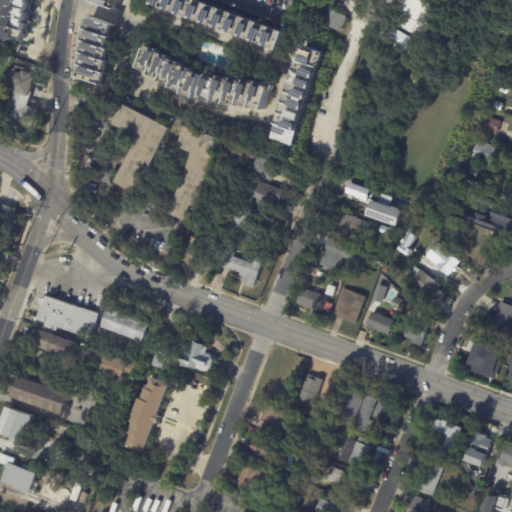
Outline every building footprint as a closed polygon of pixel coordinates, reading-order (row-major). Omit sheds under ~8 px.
[(38,0),(36,9),(12,1),(12,0),(38,0)] [(122,0),(119,10),(96,1),(96,0),(122,0)] [(145,0),(188,0),(276,32),(272,50),(144,5),(145,0)] [(386,0),(384,6),(399,12),(394,24),(425,36),(438,1),(434,0),(386,0)] [(345,16),(349,18),(341,32),(324,22),(332,9),(345,16)] [(115,27),(112,37),(114,38),(109,49),(111,50),(107,61),(111,63),(106,74),(108,75),(104,86),(81,77),(86,66),(83,65),(87,54),(85,53),(89,42),(87,41),(91,30),(89,29),(93,18),(96,19),(97,18),(111,23),(110,25),(116,26),(115,27)] [(0,21),(30,33),(23,52),(0,42),(0,21)] [(407,52),(414,38),(394,29),(387,42),(407,52)] [(214,44),(212,48),(202,45),(204,40),(214,43),(214,44)] [(197,97),(197,98),(185,93),(185,91),(174,87),(175,85),(163,81),(164,78),(152,74),(153,72),(141,67),(150,44),(162,48),(161,51),(173,55),(172,57),(183,61),(182,64),(194,68),(194,70),(205,74),(197,97)] [(298,46),(322,54),(293,146),(269,137),(298,46)] [(417,68),(409,55),(421,47),(429,61),(417,68)] [(35,75),(38,76),(37,79),(40,80),(33,99),(32,99),(29,107),(40,111),(34,129),(17,123),(17,125),(4,121),(12,101),(13,102),(19,86),(13,85),(18,73),(27,76),(28,72),(35,75)] [(264,110),(253,106),(252,108),(240,104),(239,106),(228,102),(227,105),(215,100),(214,103),(202,99),(210,75),(222,79),(223,77),(234,81),(235,79),(247,83),(248,80),(260,85),(261,82),(273,86),(264,110)] [(121,99),(172,127),(137,193),(117,182),(142,137),(110,119),(121,99)] [(504,122),(499,134),(481,127),(486,114),(504,122)] [(191,222),(170,213),(193,152),(179,147),(187,125),(222,138),(191,222)] [(501,147),(495,165),(473,157),(479,139),(501,147)] [(276,173),(273,181),(251,174),(256,160),(249,157),(247,163),(223,155),(228,141),(251,149),(252,147),(281,157),(276,173)] [(286,190),(283,200),(278,199),(275,208),(238,196),(245,176),(286,190)] [(503,196),(511,199),(511,180),(503,196)] [(348,190),(352,181),(376,190),(373,200),(348,192),(348,190)] [(467,181),(478,185),(475,192),(465,188),(467,181)] [(461,192),(473,196),(470,204),(458,200),(461,192)] [(370,215),(376,199),(397,206),(397,204),(409,209),(404,226),(399,224),(398,225),(370,215)] [(0,201),(3,203),(18,209),(12,225),(0,220),(0,201)] [(251,211),(252,211),(248,222),(270,230),(267,239),(263,238),(260,245),(227,233),(237,205),(251,211)] [(368,222),(368,223),(373,225),(368,239),(363,237),(363,239),(351,235),(350,239),(334,233),(341,213),(368,222)] [(413,219),(419,223),(415,229),(409,224),(413,219)] [(468,249),(452,243),(456,231),(459,232),(462,223),(485,230),(484,235),(498,239),(497,243),(493,244),(489,243),(485,254),(468,249)] [(412,247),(407,255),(397,247),(407,233),(417,240),(412,247)] [(202,268),(193,264),(192,267),(187,265),(187,263),(184,261),(193,237),(202,241),(200,247),(211,251),(205,269),(202,268)] [(364,254),(361,264),(345,258),(340,271),(322,265),(326,253),(323,252),(329,237),(342,242),(341,245),(364,254)] [(437,242),(438,244),(439,243),(463,262),(459,267),(461,268),(457,273),(455,271),(451,277),(423,254),(434,241),(437,242)] [(384,247),(391,250),(389,256),(381,253),(384,247)] [(256,288),(246,284),(248,278),(241,275),(242,273),(224,266),(229,250),(236,252),(235,256),(254,263),(256,256),(266,260),(256,288)] [(381,257),(386,259),(383,266),(378,264),(381,257)] [(441,293),(439,296),(436,294),(428,307),(412,297),(415,292),(405,285),(416,267),(442,284),(439,290),(441,292),(441,293)] [(340,287),(336,297),(325,293),(329,283),(340,287)] [(313,291),(329,296),(323,312),(299,304),(304,287),(313,291)] [(342,318),(333,315),(343,288),(368,297),(358,324),(342,318)] [(101,313),(92,338),(58,327),(57,331),(45,327),(47,322),(39,319),(44,305),(41,304),(44,297),(47,299),(48,295),(101,313)] [(31,297),(31,299),(33,299),(30,305),(24,303),(27,297),(28,298),(29,296),(31,297)] [(511,304),(511,334),(494,328),(503,301),(511,304)] [(142,319),(155,324),(148,343),(106,328),(113,308),(142,319)] [(378,313),(396,321),(391,335),(376,329),(375,331),(368,328),(369,326),(368,325),(374,311),(378,313)] [(417,327),(428,331),(422,346),(413,343),(414,340),(404,336),(409,324),(417,327)] [(109,375),(107,374),(109,370),(106,369),(107,365),(91,359),(89,365),(62,356),(62,355),(35,345),(40,328),(142,363),(137,376),(131,374),(128,382),(109,375)] [(511,381),(507,379),(491,373),(494,364),(484,360),(494,334),(508,340),(505,349),(511,351),(511,381)] [(168,341),(175,344),(167,368),(155,364),(160,352),(156,351),(161,339),(168,341)] [(208,346),(212,348),(210,353),(215,355),(218,362),(215,369),(209,371),(201,368),(200,370),(193,367),(193,368),(183,364),(183,363),(178,361),(185,343),(192,346),(194,340),(209,346),(208,346)] [(494,379),(505,351),(477,340),(466,368),(494,379)] [(311,375),(326,380),(316,405),(301,399),(309,377),(310,377),(311,374),(311,375)] [(73,395),(65,416),(16,397),(24,376),(73,395)] [(174,385),(163,415),(165,416),(162,425),(159,424),(148,454),(130,447),(134,435),(132,434),(136,423),(133,422),(142,398),(145,399),(149,388),(151,389),(156,378),(174,385)] [(349,388),(367,395),(355,425),(332,416),(338,402),(335,401),(340,387),(346,389),(347,387),(349,388)] [(387,426),(387,428),(379,425),(375,435),(358,429),(371,396),(376,398),(377,396),(396,403),(391,416),(399,419),(396,428),(388,425),(387,426)] [(264,410),(265,407),(267,408),(268,404),(287,411),(285,418),(283,418),(280,427),(263,420),(265,412),(263,411),(264,410)] [(6,422),(11,408),(37,417),(27,447),(15,443),(16,440),(2,434),(6,422)] [(312,411),(322,415),(318,424),(309,420),(312,411)] [(464,429),(452,459),(438,454),(444,439),(433,435),(438,420),(444,422),(445,420),(453,422),(452,425),(464,429)] [(373,442),(371,446),(374,447),(365,469),(341,459),(350,438),(352,439),(354,433),(373,441),(373,442)] [(485,435),(490,436),(489,438),(495,440),(486,463),(469,457),(478,435),(484,437),(485,435)] [(256,459),(249,456),(256,438),(275,445),(273,450),(281,453),(276,466),(256,459)] [(324,448),(322,452),(316,450),(319,441),(326,444),(324,448)] [(511,464),(510,467),(500,464),(505,451),(508,452),(510,445),(511,445),(511,464)] [(4,482),(10,465),(0,462),(3,453),(18,459),(16,464),(44,474),(37,493),(4,482)] [(446,467),(434,496),(419,491),(424,478),(422,477),(426,466),(429,467),(431,461),(446,467)] [(273,475),(269,485),(258,481),(256,487),(253,486),(251,491),(239,486),(241,482),(240,482),(242,475),(239,474),(242,467),(245,468),(246,465),(273,475)] [(355,476),(357,477),(355,481),(358,482),(351,499),(334,492),(339,480),(329,476),(333,466),(355,476)] [(314,472),(323,476),(319,485),(310,480),(314,472)] [(493,489),(491,495),(485,492),(488,485),(494,487),(493,489)] [(60,487),(65,491),(61,496),(56,491),(60,487)] [(301,496),(297,505),(292,503),(296,494),(301,496)] [(410,511),(414,503),(415,501),(416,501),(418,496),(433,501),(431,507),(432,507),(430,511),(410,511)] [(349,503),(345,511),(317,511),(322,499),(332,502),(333,501),(334,501),(335,497),(349,502),(349,503)]
